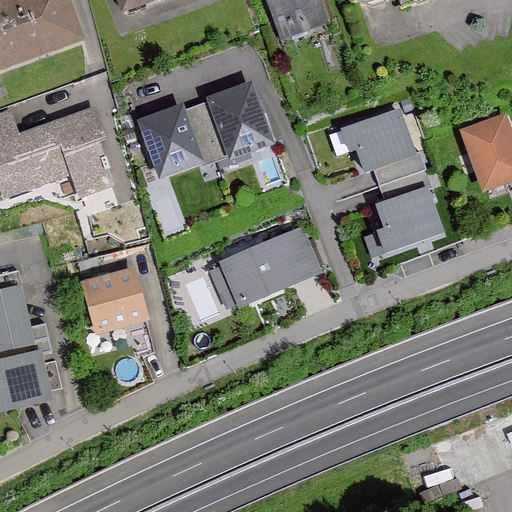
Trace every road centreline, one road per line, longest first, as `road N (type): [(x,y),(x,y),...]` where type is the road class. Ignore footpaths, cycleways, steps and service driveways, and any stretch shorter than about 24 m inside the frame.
road 1 (residential): [(0,476),(305,328),(511,254)]
road 2 (motorway): [(511,336),(96,511)]
road 3 (motorway): [(172,511),(511,371)]
